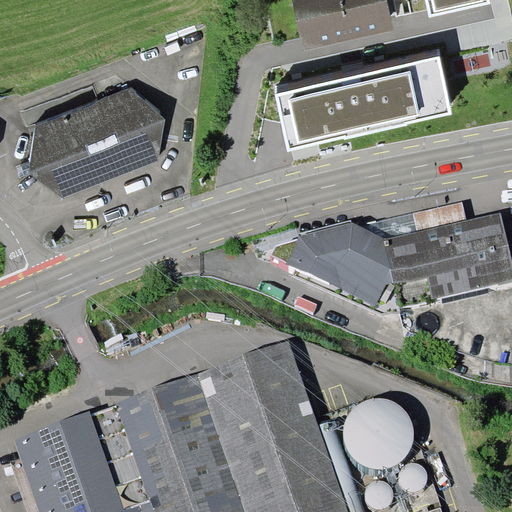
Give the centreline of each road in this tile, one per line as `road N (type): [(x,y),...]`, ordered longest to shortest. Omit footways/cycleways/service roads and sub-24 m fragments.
road 1 (secondary): [(511,148),(246,209),(45,285)]
road 2 (residential): [(474,511),(440,414),(288,335),(220,339),(103,386)]
